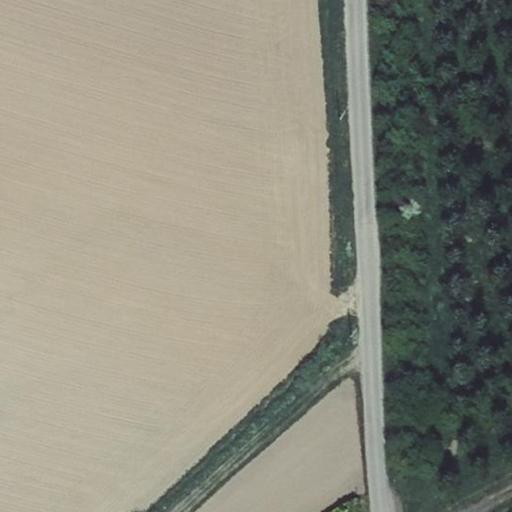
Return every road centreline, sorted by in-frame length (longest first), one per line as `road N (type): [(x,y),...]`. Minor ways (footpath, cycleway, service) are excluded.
road 1 (unclassified): [(357,0),(381,511)]
road 2 (track): [(371,348),(182,511)]
